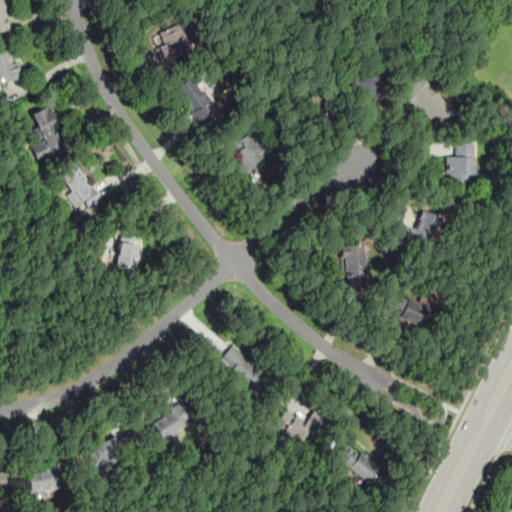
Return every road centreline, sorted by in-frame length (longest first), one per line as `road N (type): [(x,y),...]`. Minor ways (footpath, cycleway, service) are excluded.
road 1 (residential): [(72,0),(106,90),(193,212),(292,321),(372,377)]
road 2 (residential): [(234,262),(102,372),(51,399),(0,410)]
road 3 (residential): [(372,377),(433,400),(440,420),(424,424),(372,377)]
road 4 (residential): [(234,262),(314,190),(362,161)]
road 5 (secondary): [(437,511),(511,367)]
